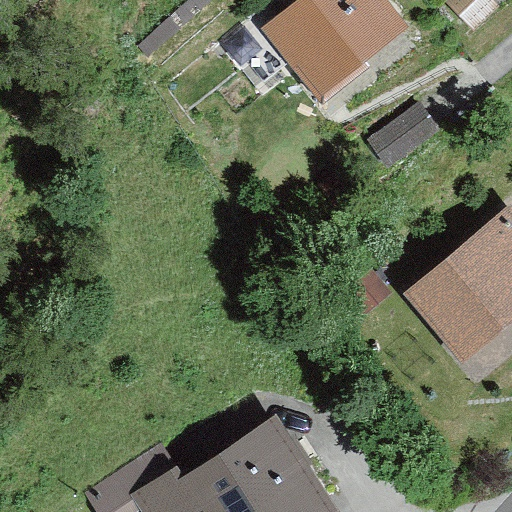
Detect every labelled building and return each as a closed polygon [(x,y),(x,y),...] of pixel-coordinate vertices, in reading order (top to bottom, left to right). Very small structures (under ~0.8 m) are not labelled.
[(383,23),(366,0),(273,0),(239,25),(287,92),(383,23)] [(460,0),(479,19),(499,0),(460,0)] [(428,93),(380,127),(410,170),(458,137),(428,93)] [(511,295),(511,232),(492,203),(375,280),(424,353),(511,295)] [(180,451),(139,474),(160,511),(312,511),(328,503),(276,410),(185,461),(180,451)]
